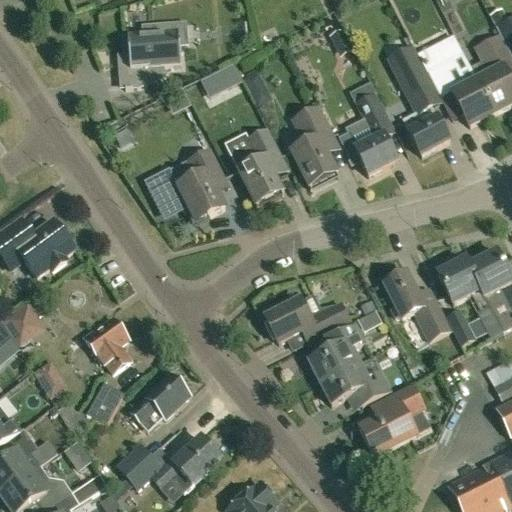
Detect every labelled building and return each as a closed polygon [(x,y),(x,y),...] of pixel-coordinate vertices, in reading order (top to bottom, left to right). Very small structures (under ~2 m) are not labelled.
[(511,23),(508,25),(496,31),(511,62),(511,23)] [(168,34),(168,28),(147,30),(147,36),(128,37),(130,58),(123,58),(126,92),(140,91),(166,78),(166,70),(182,69),(180,33),(168,34)] [(340,60),(353,53),(343,32),(329,39),(340,60)] [(477,84),(494,117),(511,108),(511,90),(503,72),(511,66),(511,64),(499,40),(475,52),(481,65),(470,71),(477,84)] [(435,91),(427,77),(413,50),(397,58),(419,99),(435,91)] [(452,64),(427,77),(435,91),(436,91),(443,103),(452,98),(469,131),(494,117),(477,84),(470,71),(459,77),(452,64)] [(233,67),(203,82),(211,99),(241,84),(233,67)] [(263,90),(256,77),(242,84),(249,97),(263,90)] [(367,127),(338,141),(350,163),(348,164),(351,170),(361,165),(369,180),(397,165),(382,136),(392,130),(376,99),(377,98),(371,86),(349,97),(356,109),(357,108),(367,127)] [(165,101),(173,118),(191,109),(183,92),(165,101)] [(428,111),(423,101),(411,108),(417,117),(403,125),(409,135),(422,160),(450,145),(431,110),(428,111)] [(311,192),(338,179),(321,147),(334,141),(319,112),(293,125),(306,149),(292,156),(311,192)] [(284,197),(266,162),(278,156),(267,133),(247,143),(250,148),(230,159),(238,174),(239,175),(257,210),(284,197)] [(225,212),(212,186),(222,180),(209,155),(188,166),(196,182),(179,191),(176,192),(169,178),(148,188),(165,220),(188,208),(197,226),(225,212)] [(75,254),(54,225),(27,245),(15,229),(0,239),(0,257),(12,274),(25,265),(38,282),(51,272),(54,276),(68,265),(65,262),(75,254)] [(496,256),(469,270),(490,311),(492,316),(493,316),(503,336),(511,331),(511,315),(511,316),(502,298),(511,293),(511,286),(504,271),(501,264),(496,256)] [(511,260),(511,259),(501,264),(504,271),(511,267),(511,260)] [(490,311),(469,270),(465,263),(438,277),(453,308),(471,299),(480,316),(490,311)] [(429,293),(419,299),(407,276),(384,288),(393,306),(391,313),(395,320),(402,322),(402,323),(414,317),(429,345),(450,334),(436,306),(429,293)] [(300,304),(289,309),(288,310),(286,306),(264,317),(266,321),(265,321),(279,348),(301,337),(307,348),(350,326),(341,308),(309,323),(300,304)] [(371,305),(360,310),(365,319),(375,314),(371,305)] [(20,348),(35,338),(28,327),(43,317),(35,306),(5,326),(20,348)] [(462,349),(474,343),(459,315),(447,321),(462,349)] [(374,316),(357,325),(364,338),(381,329),(374,316)] [(131,365),(120,350),(128,344),(114,323),(86,342),(102,366),(105,364),(114,377),(131,365)] [(319,347),(324,357),(309,365),(320,387),(359,367),(353,354),(365,348),(356,329),(328,343),(319,347)] [(0,368),(19,353),(11,341),(1,350),(0,350),(0,368)] [(366,381),(359,367),(320,387),(331,409),(355,397),(362,410),(390,395),(379,375),(366,381)] [(166,423),(191,399),(171,378),(146,402),(147,403),(131,417),(141,428),(157,413),(166,423)] [(503,408),(511,403),(511,379),(494,390),(503,408)] [(108,426),(124,399),(105,388),(88,419),(108,426)] [(375,460),(416,439),(407,422),(425,413),(413,390),(386,404),(392,416),(361,432),(375,460)] [(511,442),(511,441),(511,405),(497,414),(511,442)] [(0,451),(21,436),(0,410),(0,451)] [(0,498),(40,470),(31,457),(38,452),(24,432),(21,436),(0,451),(0,452),(7,462),(0,466),(0,498)] [(221,463),(201,442),(189,453),(185,449),(170,463),(160,451),(151,459),(127,481),(138,493),(162,472),(184,496),(221,463)] [(41,455),(49,470),(67,461),(59,446),(41,455)] [(127,481),(151,459),(140,448),(117,469),(127,481)] [(508,511),(511,510),(511,454),(493,465),(494,466),(450,488),(462,511),(508,511)] [(41,511),(48,511),(72,497),(69,492),(63,484),(49,482),(40,470),(0,498),(9,511),(26,511),(37,505),(41,511)] [(73,511),(79,509),(107,491),(100,479),(85,488),(72,497),(48,511),(73,511)] [(277,507),(260,487),(254,492),(230,511),(270,511),(271,511),(277,507)]
